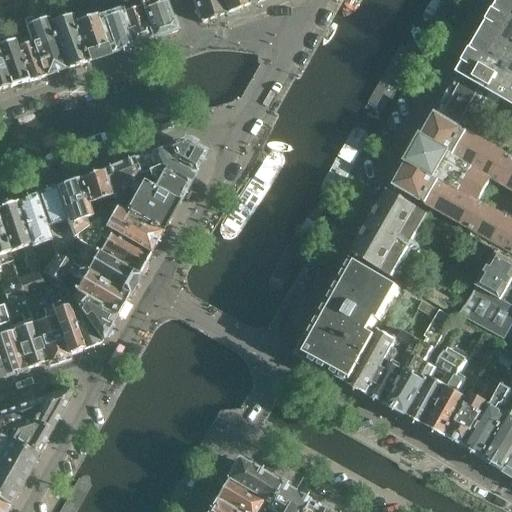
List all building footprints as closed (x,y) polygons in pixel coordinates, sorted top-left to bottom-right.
[(177,32),(169,11),(164,0),(138,0),(142,8),(154,41),(177,32)] [(226,15),(220,0),(191,0),(200,24),(226,15)] [(248,7),(245,0),(220,0),(226,15),(248,7)] [(429,28),(430,25),(445,0),(432,0),(421,19),(419,23),(418,26),(417,29),(416,33),(416,37),(415,40),(418,39),(420,37),(423,35),(425,33),(427,30),(429,28)] [(511,0),(503,0),(460,76),(501,99),(511,105),(511,0)] [(154,41),(142,8),(121,15),(133,48),(154,41)] [(133,48),(121,15),(98,24),(109,56),(133,48)] [(109,56),(98,24),(95,16),(73,23),(87,64),(104,58),(105,62),(110,60),(109,56)] [(67,71),(51,26),(48,19),(26,27),(32,45),(16,51),(13,41),(0,45),(0,61),(10,89),(28,84),(39,80),(41,84),(45,83),(44,78),(67,71)] [(87,64),(73,23),(71,19),(51,26),(67,71),(87,64)] [(398,55),(364,113),(363,114),(364,116),(364,118),(364,119),(365,120),(366,121),(367,122),(369,123),(370,124),(372,124),(373,124),(375,124),(376,123),(378,122),(379,121),(415,63),(416,61),(416,59),(416,57),(416,56),(415,54),(415,52),(414,51),(413,50),(412,48),(410,48),(408,49),(406,49),(404,50),(402,51),(401,52),(399,53),(398,55)] [(0,92),(10,89),(0,61),(0,92)] [(501,99),(460,76),(459,77),(454,86),(442,106),(443,106),(438,115),(479,138),(501,99)] [(511,157),(479,138),(438,115),(437,115),(424,138),(423,137),(420,142),(419,142),(418,145),(410,159),(407,164),(408,165),(395,188),(470,230),(466,236),(498,255),(511,262),(511,157)] [(331,186),(331,188),(332,190),(332,191),(333,192),(334,192),(335,192),(337,192),(339,191),(340,190),(344,187),(347,182),(374,135),(362,128),(335,175),(332,180),(331,184),(331,186)] [(195,175),(206,157),(194,151),(196,147),(185,141),(183,145),(167,151),(171,161),(195,175)] [(195,175),(171,161),(167,151),(165,152),(153,157),(153,156),(140,161),(137,162),(134,163),(140,179),(142,184),(150,181),(149,177),(157,173),(187,191),(187,189),(192,180),(193,180),(192,180),(194,176),(195,176),(195,175)] [(218,237),(218,239),(219,243),(219,245),(222,245),(225,244),(228,243),(230,242),(233,240),(236,237),(238,235),(240,232),(278,172),(279,169),(279,166),(279,164),(277,160),(274,158),(271,157),(267,156),(265,157),(262,158),(260,161),(222,221),(220,224),(219,227),(218,231),(218,234),(218,237)] [(113,202),(140,179),(134,163),(103,174),(111,197),(113,202)] [(187,191),(157,173),(149,177),(150,181),(142,184),(178,205),(179,205),(178,205),(180,202),(180,201),(182,198),(183,197),(185,192),(185,193),(187,191)] [(111,197),(103,174),(79,182),(87,206),(111,197)] [(177,207),(178,205),(142,184),(140,179),(113,202),(115,208),(162,235),(162,234),(165,229),(164,228),(173,212),(174,213),(175,211),(174,211),(177,207)] [(92,219),(87,206),(79,182),(63,188),(62,184),(54,187),(56,191),(66,222),(69,231),(72,240),(87,229),(84,222),(92,219)] [(54,226),(66,222),(56,191),(36,198),(50,241),(55,256),(72,240),(69,231),(58,236),(54,226)] [(395,280),(431,217),(392,194),(383,210),(382,210),(364,241),(365,242),(356,257),(395,280)] [(115,208),(113,202),(111,197),(87,206),(92,219),(93,224),(149,256),(157,242),(156,241),(159,236),(161,237),(162,235),(115,208)] [(50,241),(36,198),(16,205),(31,247),(31,248),(50,241)] [(31,247),(16,205),(15,202),(10,203),(11,207),(0,211),(0,228),(9,254),(31,247)] [(274,281),(273,284),(273,287),(273,289),(273,292),(274,295),(279,292),(281,291),(283,290),(286,288),(288,285),(290,283),(293,280),(328,218),(330,214),(330,211),(330,210),(328,206),(326,205),(324,204),(320,204),(319,205),(316,206),(314,209),(278,271),(276,274),(275,277),(274,281)] [(149,256),(93,224),(87,229),(72,240),(100,255),(138,277),(139,274),(138,274),(149,256)] [(0,266),(12,262),(9,254),(0,228),(0,283),(3,291),(4,291),(8,304),(24,299),(25,299),(19,281),(14,283),(15,287),(8,289),(3,277),(2,278),(0,271),(0,266)] [(138,277),(100,255),(91,271),(82,266),(84,262),(75,256),(70,265),(127,298),(127,297),(138,277)] [(503,300),(511,283),(511,262),(498,255),(491,267),(479,286),(503,300)] [(127,298),(70,265),(55,256),(40,274),(60,285),(63,287),(70,274),(84,282),(77,295),(115,317),(119,311),(120,308),(121,308),(124,302),(123,302),(125,299),(126,299),(126,298),(127,298)] [(45,292),(41,279),(39,275),(40,274),(36,262),(26,265),(29,275),(18,279),(19,281),(25,299),(45,292)] [(371,335),(380,320),(384,322),(402,290),(354,262),(300,357),(353,386),(380,340),(371,335)] [(435,287),(415,276),(409,286),(429,297),(433,290),(435,287)] [(115,317),(77,295),(63,287),(60,285),(59,286),(63,288),(102,342),(115,317)] [(511,305),(503,300),(479,286),(477,285),(459,313),(504,339),(511,324),(511,305)] [(102,342),(63,288),(59,286),(52,289),(60,299),(70,313),(83,352),(101,345),(102,342)] [(452,301),(433,290),(429,297),(448,308),(452,301)] [(69,357),(50,304),(46,291),(45,292),(25,299),(24,299),(47,364),(48,364),(49,364),(48,363),(67,357),(68,357),(69,357)] [(24,299),(8,304),(3,306),(9,321),(22,316),(26,328),(13,332),(26,371),(47,364),(24,299)] [(83,352),(70,313),(60,299),(56,300),(57,302),(50,304),(69,357),(83,352)] [(441,312),(424,302),(419,311),(436,321),(441,312)] [(13,332),(9,321),(3,306),(0,307),(0,366),(4,378),(8,377),(8,376),(23,371),(24,372),(26,371),(13,332)] [(438,369),(427,363),(452,319),(441,312),(436,321),(427,335),(430,337),(426,343),(390,407),(411,418),(433,378),(438,369)] [(371,396),(401,344),(383,333),(380,340),(353,386),(371,396)] [(407,333),(401,344),(371,396),(390,407),(426,343),(407,333)] [(430,428),(468,361),(458,356),(463,348),(454,342),(438,369),(448,375),(443,384),(433,378),(411,418),(410,418),(430,428)] [(449,439),(486,375),(487,372),(473,364),(477,356),(473,353),(468,361),(430,428),(449,439)] [(468,450),(493,407),(494,408),(506,387),(486,375),(449,439),(468,450)] [(486,461),(511,417),(498,410),(500,406),(503,408),(507,406),(511,398),(511,379),(511,378),(506,387),(494,408),(493,407),(468,450),(486,461)] [(62,416),(68,403),(71,398),(71,399),(72,396),(69,391),(11,411),(51,434),(61,416),(62,416)] [(44,446),(51,434),(11,411),(0,414),(0,439),(4,438),(38,458),(45,446),(44,446)] [(507,474),(511,465),(511,415),(511,417),(486,461),(507,474)] [(26,479),(30,471),(35,461),(36,462),(38,458),(4,438),(0,439),(0,451),(2,452),(0,455),(0,502),(9,508),(11,505),(10,505),(16,495),(16,496),(22,486),(21,484),(23,480),(25,480),(26,479)] [(231,511),(264,511),(265,510),(278,487),(238,463),(227,483),(226,485),(215,503),(216,503),(231,511)] [(81,480),(61,511),(78,511),(95,487),(95,485),(95,484),(95,482),(94,481),(94,479),(93,478),(92,477),(90,477),(89,476),(87,476),(86,476),(84,477),(83,478),(82,479),(81,480)] [(302,511),(308,503),(292,495),(294,491),(289,488),(287,492),(278,487),(265,510),(269,511),(302,511)] [(0,511),(5,511),(6,511),(7,511),(9,508),(0,502),(0,511)] [(231,511),(216,503),(210,511),(231,511)] [(322,511),(308,503),(302,511),(322,511)]
